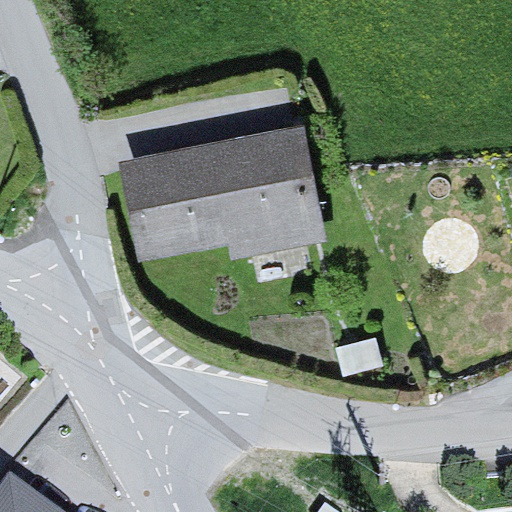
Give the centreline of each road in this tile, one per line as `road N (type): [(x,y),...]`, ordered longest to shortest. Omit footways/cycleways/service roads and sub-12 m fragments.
road 1 (residential): [(132,383),(10,0)]
road 2 (residential): [(132,383),(292,426),(511,433)]
road 3 (residential): [(132,383),(0,304)]
road 4 (residential): [(208,511),(164,470),(132,383)]
